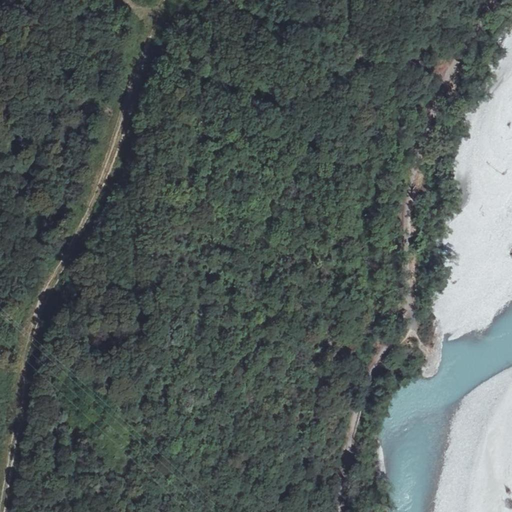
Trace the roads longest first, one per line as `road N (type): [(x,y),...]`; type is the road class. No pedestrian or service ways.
road 1 (track): [(492,0),(433,99),(409,198),(408,301),(369,376),(337,511)]
road 2 (track): [(162,0),(102,179),(31,329),(0,504)]
